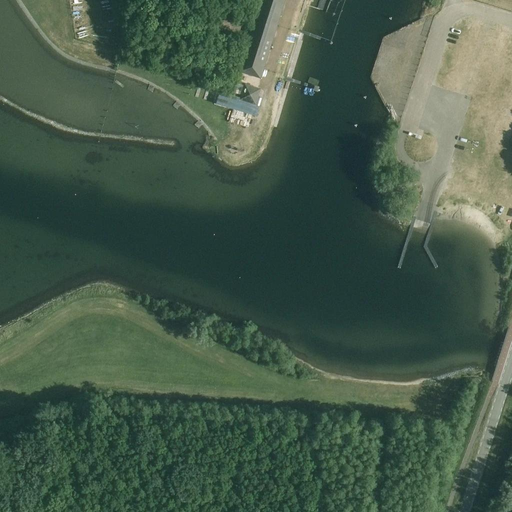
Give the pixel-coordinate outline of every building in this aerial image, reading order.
[(245,55),(240,71),(244,72),(260,77),(265,61),(279,17),(284,0),(262,0),(259,10),(245,55)] [(252,33),(256,17),(251,16),(246,31),(252,33)] [(259,89),(245,85),(241,99),(255,103),(259,89)] [(455,95),(453,100),(471,106),(473,101),(455,95)] [(462,157),(465,147),(459,145),(456,155),(462,157)] [(421,224),(423,215),(417,214),(414,223),(421,224)]
